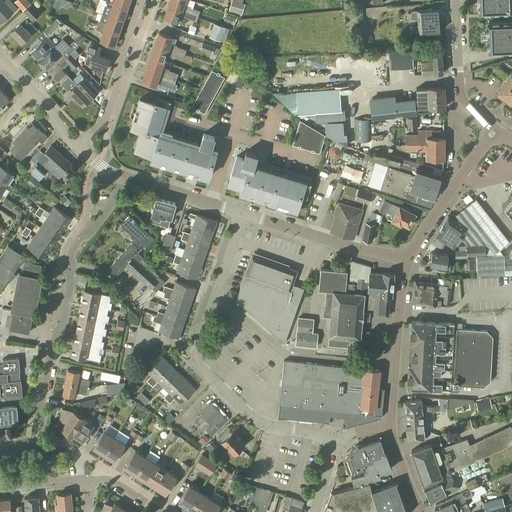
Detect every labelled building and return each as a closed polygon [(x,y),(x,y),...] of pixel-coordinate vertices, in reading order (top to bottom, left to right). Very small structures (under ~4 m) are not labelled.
[(0,0),(0,19),(2,22),(13,11),(2,0),(0,0)] [(22,11),(30,3),(27,0),(16,0),(14,2),(22,11)] [(105,0),(104,5),(112,7),(109,15),(123,20),(127,7),(113,2),(112,2),(105,0)] [(184,4),(185,0),(170,0),(169,5),(198,15),(200,11),(191,8),(191,7),(184,4)] [(358,1),(358,0),(353,0),(350,0),(350,2),(344,3),(344,9),(367,7),(366,1),(358,1)] [(476,0),(477,3),(479,3),(479,12),(510,11),(509,0),(476,0)] [(23,11),(23,12),(32,21),(41,12),(32,3),(23,11)] [(196,21),(198,15),(169,5),(165,17),(174,20),(178,22),(185,24),(187,18),(187,17),(196,21)] [(351,22),(363,21),(362,9),(350,10),(351,22)] [(439,31),(439,19),(438,9),(417,10),(417,11),(411,11),(411,20),(417,19),(418,33),(439,31)] [(105,27),(119,32),(123,20),(109,15),(102,13),(100,21),(98,20),(97,24),(105,27)] [(21,42),(31,33),(26,27),(31,22),(26,17),(11,31),(16,36),(14,39),(18,43),(21,41),(21,42)] [(63,30),(68,26),(64,24),(64,23),(57,18),(43,31),(47,36),(42,41),(30,52),(42,64),(42,66),(44,69),(46,68),(47,69),(58,58),(71,46),(63,38),(56,45),(49,38),(61,27),(63,30)] [(511,50),(511,22),(490,23),(488,23),(488,25),(486,25),(486,34),(488,34),(488,40),(487,40),(487,49),(489,49),(489,51),(491,51),(511,50)] [(221,41),(226,28),(213,23),(209,37),(221,41)] [(119,32),(105,27),(97,24),(96,29),(103,32),(100,40),(114,45),(119,32)] [(160,32),(155,44),(169,49),(185,54),(186,49),(177,46),(170,43),(173,37),(160,32)] [(78,46),(86,38),(81,34),(74,41),(78,46)] [(212,54),(214,47),(202,42),(200,49),(212,54)] [(105,71),(109,59),(99,55),(101,47),(90,43),(86,54),(92,57),(89,65),(105,71)] [(183,60),(185,54),(169,49),(155,44),(151,56),(164,60),(166,55),(173,57),(183,60)] [(391,64),(396,64),(413,63),(413,51),(396,52),(391,52),(391,64)] [(73,69),(80,63),(71,53),(64,59),(68,64),(73,69)] [(422,74),(442,73),(441,53),(420,55),(422,74)] [(363,66),(364,54),(339,54),(339,65),(363,66)] [(367,54),(367,65),(376,65),(376,54),(367,54)] [(162,67),(164,60),(151,56),(147,68),(160,72),(167,75),(176,78),(178,73),(169,70),(169,69),(162,67)] [(58,81),(66,73),(62,69),(58,65),(50,73),(54,77),(58,81)] [(176,80),(176,78),(167,75),(160,72),(147,68),(143,80),(156,84),(158,79),(165,81),(165,80),(174,83),(176,80)] [(224,77),(217,73),(212,70),(192,107),(204,114),(224,77)] [(76,84),(66,73),(58,81),(82,106),(90,99),(76,84)] [(511,73),(497,93),(501,97),(503,95),(511,101),(511,73)] [(76,84),(90,99),(98,91),(84,77),(76,84)] [(417,108),(444,108),(443,88),(416,88),(417,108)] [(0,90),(0,107),(9,99),(1,90),(0,90)] [(395,95),(369,98),(371,119),(417,114),(415,98),(396,100),(395,95)] [(171,102),(156,98),(154,103),(139,99),(130,128),(140,131),(134,150),(153,156),(151,160),(159,163),(158,166),(165,168),(166,165),(173,167),(172,170),(178,172),(179,169),(187,171),(186,174),(199,178),(200,175),(208,178),(217,148),(216,148),(214,151),(157,134),(167,102),(170,103),(169,104),(170,104),(171,102)] [(316,124),(345,122),(345,108),(314,110),(316,124)] [(417,129),(417,117),(405,118),(405,125),(407,125),(408,130),(412,130),(417,129)] [(371,141),(371,128),(371,119),(354,119),(355,141),(371,141)] [(320,153),(325,135),(300,120),(292,145),(320,153)] [(15,143),(10,149),(21,160),(28,152),(26,150),(32,142),(36,139),(42,144),(47,138),(41,133),(42,132),(31,123),(22,133),(21,132),(13,141),(15,143)] [(405,151),(426,151),(426,158),(434,158),(435,163),(443,163),(443,158),(444,158),(444,137),(432,137),(432,130),(430,130),(417,130),(417,134),(405,134),(405,151)] [(211,147),(214,137),(203,133),(200,144),(211,147)] [(58,177),(70,164),(51,146),(38,159),(58,177)] [(334,146),(331,147),(329,150),(329,154),(330,157),(333,159),(337,159),(340,157),(342,154),(342,151),(340,148),(338,146),(334,146)] [(246,152),(243,158),(236,156),(229,179),(236,181),(234,187),(241,189),(240,193),(248,195),(247,198),(253,200),(254,197),(262,199),(261,203),(267,205),(268,201),(276,204),(275,207),(287,211),(288,208),(296,210),(301,195),(307,197),(310,186),(250,167),(250,164),(253,165),(257,155),(246,152)] [(44,175),(35,167),(37,164),(31,159),(23,168),(29,173),(30,173),(39,181),(44,175)] [(0,179),(6,184),(7,183),(11,177),(16,180),(19,176),(14,172),(14,173),(0,164),(0,179)] [(416,201),(427,205),(431,207),(434,195),(441,174),(432,172),(416,167),(415,170),(414,174),(387,166),(380,189),(411,200),(410,200),(415,202),(416,201)] [(36,191),(40,186),(41,185),(32,176),(27,182),(36,191)] [(12,186),(7,183),(6,184),(0,179),(0,193),(4,187),(9,191),(12,186)] [(337,200),(343,184),(338,182),(332,199),(337,200)] [(369,204),(373,193),(358,188),(354,199),(369,204)] [(151,216),(150,222),(168,227),(170,221),(175,203),(156,198),(153,207),(151,208),(150,212),(151,215),(151,216)] [(399,207),(384,199),(379,210),(386,214),(387,212),(394,216),(392,220),(400,224),(401,222),(409,226),(412,220),(413,220),(415,217),(414,216),(415,214),(410,211),(411,208),(405,205),(404,208),(399,206),(399,207)] [(455,247),(461,237),(466,244),(466,250),(467,250),(467,256),(476,256),(477,275),(505,274),(504,255),(494,255),(494,254),(510,242),(476,199),(455,215),(458,219),(456,221),(448,216),(435,235),(431,242),(441,249),(446,242),(453,247),(455,247)] [(16,205),(13,210),(19,214),(22,209),(16,205)] [(362,209),(348,205),(347,208),(338,205),(330,230),(353,237),(362,209)] [(40,217),(45,210),(39,206),(35,213),(40,217)] [(47,217),(64,228),(71,218),(54,206),(47,217)] [(193,226),(213,233),(217,221),(197,214),(196,215),(190,213),(188,217),(195,219),(193,226)] [(367,219),(366,223),(365,223),(362,239),(371,241),(374,224),(375,224),(375,221),(381,222),(382,216),(377,213),(373,213),(369,215),(368,219),(367,219)] [(121,224),(137,238),(133,243),(132,242),(109,267),(118,275),(126,266),(151,289),(152,287),(156,291),(165,282),(158,276),(154,272),(156,271),(142,259),(143,258),(138,253),(140,250),(140,251),(145,246),(153,238),(129,216),(121,224)] [(57,238),(64,228),(47,217),(41,227),(57,238)] [(27,237),(31,230),(26,226),(21,233),(27,237)] [(209,244),(213,233),(193,226),(190,234),(183,231),(182,235),(209,244)] [(51,248),(57,238),(41,227),(34,237),(51,248)] [(166,232),(161,250),(160,250),(170,253),(176,235),(166,232)] [(205,256),(209,244),(182,235),(181,239),(187,242),(185,249),(205,256)] [(44,258),(51,248),(34,237),(27,247),(44,258)] [(0,291),(25,256),(8,244),(0,255),(0,291)] [(201,267),(205,256),(185,249),(182,256),(175,254),(174,258),(201,267)] [(467,256),(467,250),(466,250),(455,251),(455,258),(467,258),(467,256)] [(449,271),(451,263),(447,263),(448,254),(432,251),(432,252),(430,254),(429,258),(431,260),(430,264),(438,266),(438,269),(438,271),(444,272),(445,270),(449,271)] [(236,299),(237,300),(284,343),(304,288),(292,284),(297,270),(289,267),(289,265),(253,252),(253,254),(252,254),(236,299)] [(197,279),(201,267),(174,258),(173,262),(179,264),(177,272),(197,279)] [(371,267),(351,260),(349,280),(357,281),(356,291),(368,292),(368,293),(368,294),(390,296),(392,296),(394,274),(383,273),(383,274),(370,272),(371,267)] [(39,274),(41,265),(24,261),(22,271),(20,270),(12,311),(9,329),(29,334),(33,315),(41,275),(39,274)] [(362,312),(364,293),(354,292),(355,283),(346,282),(347,271),(320,268),(318,290),(326,291),(325,309),(324,309),(323,316),(331,317),(329,336),(328,345),(349,347),(350,342),(353,342),(354,338),(360,338),(361,320),(369,321),(370,313),(362,312)] [(163,291),(191,301),(196,288),(176,281),(173,289),(164,286),(163,291)] [(436,300),(436,295),(444,296),(443,303),(450,304),(451,290),(447,289),(447,286),(416,282),(413,304),(435,306),(440,307),(441,301),(436,300)] [(81,303),(110,309),(112,302),(109,302),(111,296),(84,290),(81,303)] [(234,299),(237,292),(230,290),(227,296),(234,299)] [(187,313),(191,301),(163,291),(162,292),(164,293),(163,297),(169,299),(167,306),(187,313)] [(388,316),(390,296),(368,294),(367,308),(374,309),(374,315),(388,316)] [(110,310),(110,309),(81,303),(79,316),(108,322),(109,316),(107,315),(108,309),(110,310)] [(183,325),(187,313),(167,306),(164,314),(158,311),(156,315),(154,315),(183,325)] [(179,338),(183,325),(154,315),(152,321),(161,324),(158,331),(179,338)] [(108,323),(108,322),(79,316),(76,329),(105,335),(106,328),(104,328),(106,322),(108,323)] [(312,333),(313,320),(313,319),(298,318),(295,344),(316,346),(317,333),(312,333)] [(452,391),(456,329),(455,329),(455,324),(412,321),(411,344),(414,344),(413,365),(409,365),(408,388),(451,391),(452,391)] [(105,336),(105,335),(76,329),(73,342),(102,348),(104,341),(102,341),(103,335),(105,336)] [(456,329),(452,391),(458,392),(459,386),(484,388),(491,382),(494,338),(488,331),(462,330),(456,329)] [(102,349),(102,348),(73,342),(71,356),(99,362),(101,354),(99,354),(100,348),(102,349)] [(149,383),(169,363),(160,354),(145,369),(151,375),(146,380),(149,383)] [(0,421),(17,420),(16,407),(23,406),(22,394),(21,380),(20,380),(19,372),(20,372),(19,358),(2,359),(3,363),(2,363),(0,364),(0,421)] [(381,417),(384,389),(378,388),(380,370),(364,369),(318,364),(284,361),(278,417),(329,422),(329,416),(351,418),(353,425),(381,417)] [(162,386),(177,371),(169,363),(149,383),(153,387),(157,381),(162,386)] [(67,369),(65,382),(87,387),(89,380),(78,378),(79,372),(67,369)] [(166,400),(186,380),(177,371),(162,386),(168,392),(164,397),(166,400)] [(186,380),(166,400),(170,403),(174,398),(180,404),(195,388),(186,380)] [(65,382),(62,394),(74,397),(75,391),(80,392),(86,393),(87,387),(65,382)] [(105,385),(107,396),(121,393),(124,383),(105,385)] [(90,400),(86,405),(90,407),(95,398),(90,400)] [(446,409),(473,403),(473,399),(446,398),(446,409)] [(422,412),(429,412),(440,411),(440,405),(422,406),(421,399),(405,401),(406,414),(422,413),(422,412)] [(212,403),(211,404),(201,413),(210,424),(209,425),(206,428),(211,434),(226,420),(228,419),(228,416),(214,403),(212,403)] [(165,404),(160,410),(171,420),(176,414),(165,404)] [(71,436),(83,417),(72,410),(72,411),(62,409),(60,420),(64,423),(61,429),(71,436)] [(422,413),(406,414),(407,440),(424,439),(423,434),(431,433),(429,412),(422,412),(422,413)] [(99,414),(93,424),(99,427),(105,418),(104,417),(99,414)] [(83,417),(71,436),(72,435),(82,441),(93,424),(83,417)] [(458,432),(473,428),(471,419),(456,423),(458,432)] [(206,428),(209,425),(206,422),(200,427),(203,430),(205,429),(206,428)] [(460,468),(511,443),(511,428),(510,425),(469,444),(467,438),(442,447),(441,443),(431,444),(411,451),(424,486),(443,476),(450,473),(460,468)] [(233,454),(244,443),(228,427),(217,437),(233,454)] [(103,454),(114,437),(103,430),(92,448),(103,454)] [(204,445),(210,440),(204,434),(199,439),(201,442),(204,445)] [(385,453),(387,452),(381,435),(356,444),(357,446),(343,460),(343,464),(338,466),(336,472),(337,477),(363,468),(361,463),(366,462),(371,460),(370,458),(385,453)] [(114,437),(103,454),(113,461),(124,443),(114,437)] [(210,440),(204,445),(212,454),(215,450),(219,447),(211,439),(210,440)] [(134,474),(145,456),(134,450),(123,467),(134,474)] [(354,486),(368,483),(367,480),(371,479),(371,480),(381,477),(379,473),(390,469),(385,453),(370,458),(371,460),(366,462),(367,464),(364,465),(365,470),(364,470),(365,474),(351,477),(354,486)] [(491,464),(499,461),(495,453),(488,457),(491,464)] [(209,459),(202,454),(194,465),(202,470),(209,459)] [(144,480),(155,463),(145,456),(134,474),(144,480)] [(154,487),(165,469),(155,463),(144,480),(154,487)] [(165,469),(154,487),(165,493),(176,476),(165,469)] [(440,479),(424,486),(431,502),(447,495),(450,493),(458,490),(452,477),(451,474),(440,479)] [(468,490),(478,485),(475,478),(465,482),(468,490)] [(337,509),(348,511),(406,511),(395,481),(385,485),(386,485),(371,491),(369,483),(368,483),(354,486),(331,492),(326,505),(337,509)] [(240,482),(238,490),(245,492),(247,484),(240,482)] [(178,502),(188,508),(199,491),(189,484),(178,502)] [(485,491),(482,485),(470,490),(470,489),(453,497),(453,498),(435,505),(434,508),(436,511),(468,511),(471,511),(469,506),(472,504),(471,503),(479,499),(477,495),(485,491)] [(261,501),(265,489),(259,487),(256,499),(261,501)] [(268,505),(272,491),(265,489),(261,501),(261,502),(268,505)] [(188,508),(193,511),(200,511),(209,497),(199,491),(188,508)] [(55,511),(71,511),(72,511),(70,493),(57,494),(58,504),(55,504),(55,511)] [(288,509),(292,497),(286,495),(282,507),(288,509)] [(37,496),(23,498),(24,511),(38,511),(39,511),(37,496)] [(224,511),(227,508),(209,497),(200,511),(224,511)] [(485,511),(504,507),(502,498),(483,503),(485,511)] [(0,499),(0,511),(10,511),(10,499),(0,499)] [(122,511),(124,509),(114,503),(112,506),(105,504),(101,511),(122,511)]
